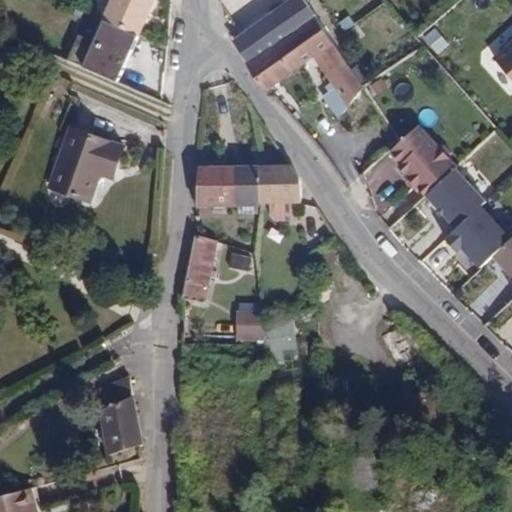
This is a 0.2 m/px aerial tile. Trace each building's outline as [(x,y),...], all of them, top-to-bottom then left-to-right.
[(111,0),(102,20),(136,36),(151,0),(111,0)] [(305,0),(293,0),(281,9),(295,30),(316,16),(305,0)] [(281,9),(243,36),(245,41),(240,45),(250,62),(295,30),(281,9)] [(295,30),(250,62),(248,63),(266,90),(314,56),(332,83),(328,86),(332,92),(326,98),(340,119),(364,87),(347,60),(316,16),(295,30)] [(136,36),(102,20),(92,43),(74,35),(63,60),(116,82),(136,36)] [(511,41),(493,59),(511,78),(511,41)] [(432,63),(423,48),(374,80),(387,98),(432,63)] [(364,87),(374,80),(357,55),(347,60),(364,87)] [(115,178),(125,148),(71,129),(50,187),(90,201),(100,173),(115,178)] [(430,139),(397,168),(424,197),(457,168),(450,161),(450,153),(444,147),(436,146),(430,139)] [(302,202),(302,178),(290,164),(261,166),(262,202),(302,202)] [(258,203),(262,202),(261,166),(200,167),(197,204),(241,203),(258,203)] [(486,201),(457,168),(424,197),(453,230),(482,203),(486,201)] [(258,213),(258,203),(241,203),(241,213),(258,213)] [(511,235),(482,203),(453,230),(443,239),(457,254),(461,250),(481,271),(494,260),(511,243),(511,235)] [(206,302),(219,241),(196,234),(184,297),(206,302)] [(511,243),(494,260),(511,279),(508,283),(511,287),(511,243)] [(266,336),(264,319),(243,318),(242,335),(266,336)] [(269,368),(295,367),(294,327),(268,328),(269,368)] [(130,458),(133,382),(98,396),(98,417),(87,419),(87,432),(99,433),(99,462),(130,458)] [(376,458),(352,461),(358,511),(381,508),(376,458)] [(352,461),(333,464),(338,511),(349,511),(358,511),(352,461)] [(36,511),(32,496),(0,503),(0,511),(36,511)]
